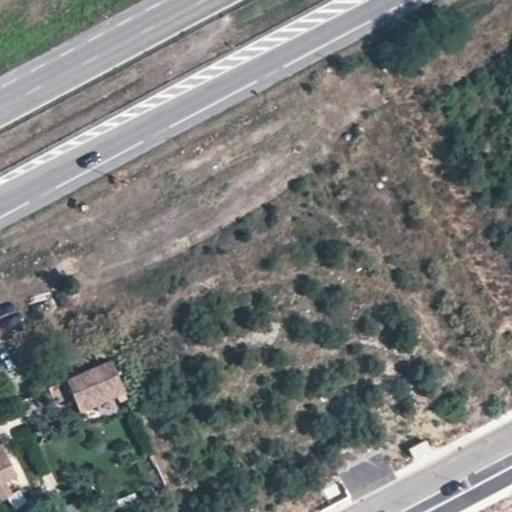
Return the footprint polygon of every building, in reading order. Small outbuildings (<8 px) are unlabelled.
[(65,380),(71,393),(78,410),(123,390),(109,360),(65,380)] [(53,401),(71,393),(65,380),(46,386),(53,401)] [(0,429),(24,419),(17,403),(0,410),(0,429)] [(0,494),(10,490),(22,484),(6,453),(0,455),(0,494)] [(0,511),(17,503),(10,490),(0,494),(0,511)] [(119,511),(141,511),(135,494),(116,501),(119,511)]
